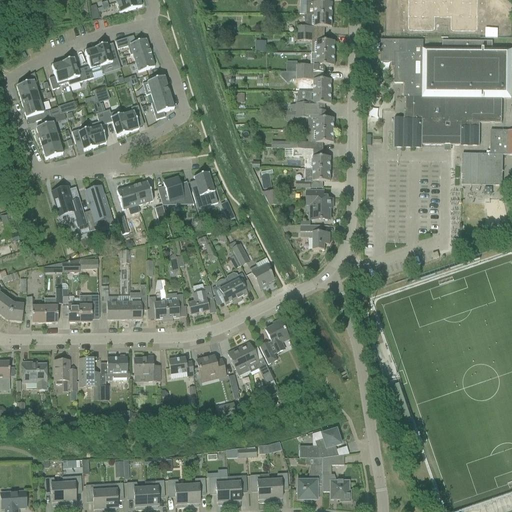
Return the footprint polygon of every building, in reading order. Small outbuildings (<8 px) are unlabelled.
[(70,0),(73,14),(87,12),(85,0),(70,0)] [(138,0),(129,0),(116,4),(119,15),(141,8),(138,0)] [(304,16),(332,16),(332,4),(312,4),(312,0),(306,0),(306,16),(304,16)] [(408,0),(407,29),(408,30),(408,31),(409,31),(410,31),(431,32),(432,32),(433,32),(433,31),(434,30),(434,29),(434,18),(438,18),(441,19),(447,19),(450,19),(450,30),(450,31),(450,32),(451,32),(452,32),(452,33),(474,33),(475,33),(476,32),(477,31),(477,0),(408,0)] [(296,28),(296,35),(312,36),(312,28),(332,29),(332,16),(304,16),(304,19),(304,22),(306,28),(296,28)] [(133,38),(115,43),(117,51),(127,48),(130,57),(132,56),(148,51),(145,41),(135,44),(133,38)] [(511,100),(511,51),(491,51),(491,43),(441,42),(441,49),(422,49),(422,42),(380,41),(380,63),(394,64),(394,84),(404,85),(404,99),(407,99),(406,105),(502,107),(502,100),(511,100)] [(312,42),(312,55),(334,55),(334,43),(324,42),(312,42)] [(106,46),(94,50),(103,77),(101,68),(117,63),(114,52),(108,53),(106,46)] [(88,68),(82,70),(86,82),(93,80),(91,75),(101,72),(102,77),(103,77),(94,50),(94,51),(84,54),(88,68)] [(148,51),(132,56),(135,64),(151,59),(150,56),(149,52),(148,51)] [(312,67),(311,74),(324,74),(324,67),(334,67),(334,55),(312,55),(312,67)] [(151,59),(135,64),(138,74),(154,69),(151,59)] [(73,61),(62,64),(69,87),(86,82),(82,70),(77,72),(73,61)] [(54,78),(48,80),(52,92),(58,90),(58,87),(67,84),(68,87),(69,87),(62,64),(61,64),(61,65),(51,68),(54,78)] [(23,86),(16,88),(19,99),(36,94),(33,84),(36,83),(34,75),(33,75),(22,82),(23,86)] [(163,79),(142,85),(145,97),(150,96),(150,95),(167,90),(167,89),(168,89),(167,84),(165,85),(163,79)] [(331,93),(331,81),(314,81),(314,84),(306,84),(306,93),(331,93)] [(368,103),(375,103),(375,92),(377,92),(377,84),(368,84),(368,103)] [(106,90),(93,94),(94,99),(96,105),(109,101),(106,90)] [(167,90),(150,95),(150,96),(153,105),(170,100),(167,90)] [(296,105),(296,112),(311,113),(326,113),(327,113),(326,113),(324,113),(325,106),(331,106),(331,93),(306,93),(306,103),(313,103),(313,106),(311,106),(311,105),(296,105)] [(36,94),(19,99),(21,105),(22,109),(39,104),(39,103),(36,94)] [(153,105),(150,105),(151,106),(155,122),(163,119),(165,119),(164,119),(163,114),(173,111),(170,100),(153,105)] [(23,110),(21,110),(23,115),(24,114),(25,118),(26,120),(34,117),(36,123),(51,119),(49,112),(45,114),(42,103),(41,102),(39,103),(39,104),(22,109),(23,110)] [(479,147),(479,124),(502,124),(502,107),(406,105),(406,112),(404,112),(404,120),(394,120),(393,148),(422,149),(422,146),(479,147)] [(122,114),(121,114),(127,135),(128,135),(128,134),(138,131),(135,121),(141,119),(137,107),(131,109),(131,111),(122,114)] [(109,112),(102,114),(106,126),(112,124),(116,138),(127,135),(121,114),(122,114),(121,112),(120,112),(110,115),(109,112)] [(311,113),(296,112),(296,120),(311,120),(311,119),(313,120),(313,122),(308,122),(308,132),(333,132),(334,120),(327,120),(327,113),(326,113),(311,113)] [(88,126),(87,126),(88,128),(95,149),(95,148),(105,145),(100,128),(106,126),(102,114),(95,116),(98,123),(88,126)] [(42,128),(35,130),(37,136),(36,136),(37,140),(38,140),(39,141),(56,136),(58,136),(58,135),(55,124),(53,124),(51,119),(40,122),(42,128)] [(88,129),(71,134),(75,145),(80,144),(83,153),(95,149),(88,128),(88,129)] [(502,187),(503,156),(511,156),(511,131),(490,131),(490,156),(462,155),(462,182),(493,183),(493,187),(502,187)] [(293,150),(293,151),(311,151),(308,151),(308,144),(316,145),(316,144),(333,144),(333,132),(308,132),(308,144),(289,143),(289,150),(293,150)] [(56,136),(39,141),(41,150),(59,145),(56,136)] [(59,145),(41,150),(45,161),(62,156),(59,145)] [(306,170),(330,171),(330,158),(313,158),(313,151),(311,151),(293,151),(293,158),(302,158),(304,160),(304,170),(306,170)] [(330,171),(306,170),(306,183),(296,183),(296,190),(310,190),(310,184),(313,184),(313,183),(330,183),(330,171)] [(260,173),(263,190),(271,189),(269,175),(273,175),(272,171),(260,173)] [(197,192),(191,194),(195,204),(207,200),(210,207),(217,205),(214,193),(214,192),(213,193),(208,175),(208,174),(193,179),(193,180),(194,180),(197,192)] [(178,180),(162,184),(168,204),(183,199),(185,206),(192,206),(192,207),(193,206),(186,183),(179,186),(178,180)] [(147,184),(131,188),(137,207),(152,203),(147,184)] [(131,188),(116,193),(122,212),(137,207),(131,188)] [(67,189),(52,194),(59,217),(73,213),(76,222),(71,223),(80,236),(89,233),(78,200),(71,202),(67,189)] [(100,189),(85,193),(91,214),(94,224),(109,219),(107,211),(103,197),(104,197),(104,196),(102,196),(100,189)] [(161,190),(157,191),(161,206),(166,204),(161,190)] [(262,193),(270,207),(280,207),(280,192),(262,193)] [(323,200),(324,192),(306,192),(306,206),(313,206),(313,222),(330,222),(330,209),(333,209),(333,201),(323,200)] [(226,202),(219,205),(223,213),(230,210),(226,202)] [(162,207),(154,210),(159,227),(167,225),(162,207)] [(0,216),(0,219),(6,235),(15,231),(9,213),(0,216)] [(123,218),(116,220),(121,236),(128,234),(123,218)] [(321,234),(322,227),(300,227),(300,239),(313,239),(313,252),(324,252),(324,246),(329,246),(329,234),(321,234)] [(203,244),(205,249),(211,263),(217,260),(210,246),(208,242),(203,244)] [(231,251),(232,252),(240,268),(248,264),(239,247),(231,251)] [(240,268),(232,252),(230,254),(229,255),(230,257),(228,258),(230,260),(229,260),(234,271),(240,268)] [(120,265),(128,265),(129,253),(120,253),(120,265)] [(176,259),(176,261),(178,272),(184,271),(182,258),(176,259)] [(61,264),(61,265),(61,274),(77,274),(79,274),(79,270),(79,261),(61,264)] [(179,274),(178,272),(176,261),(170,262),(173,275),(179,274)] [(251,274),(255,282),(259,291),(263,289),(262,287),(273,282),(265,267),(258,271),(256,267),(249,271),(251,274)] [(3,279),(5,284),(18,280),(16,274),(3,279)] [(226,277),(225,280),(237,304),(242,302),(240,299),(247,296),(245,293),(249,291),(241,276),(237,278),(236,275),(232,274),(226,277)] [(237,304),(225,280),(223,280),(221,281),(220,281),(219,281),(217,283),(216,283),(216,284),(214,286),(216,289),(212,291),(215,298),(219,296),(225,307),(231,304),(232,306),(237,304)] [(167,323),(165,296),(164,296),(162,288),(164,288),(163,282),(160,282),(156,282),(154,293),(159,292),(160,298),(160,304),(155,305),(155,299),(148,299),(149,311),(154,311),(155,322),(162,321),(162,324),(167,323)] [(139,294),(129,294),(129,297),(129,304),(130,322),(141,322),(141,311),(146,311),(146,287),(139,287),(139,294)] [(193,303),(187,305),(190,317),(209,312),(207,306),(213,304),(211,294),(209,287),(202,289),(203,293),(191,296),(193,303)] [(118,322),(118,304),(118,298),(108,298),(108,288),(101,288),(101,315),(106,315),(106,322),(118,322)] [(55,300),(44,300),(44,308),(44,325),(57,325),(57,315),(57,308),(57,306),(62,306),(61,291),(55,291),(55,300)] [(67,291),(61,291),(62,306),(67,305),(67,307),(67,315),(68,325),(79,324),(79,307),(79,300),(73,300),(73,298),(67,298),(67,291)] [(175,295),(165,296),(167,323),(172,323),(172,320),(179,320),(178,309),(182,308),(181,297),(175,297),(175,295)] [(129,297),(118,298),(118,304),(118,322),(130,322),(129,304),(129,297)] [(85,298),(79,298),(79,300),(79,307),(79,324),(91,324),(91,308),(98,308),(98,298),(85,298)] [(0,307),(0,318),(6,323),(13,305),(6,300),(0,307)] [(13,305),(6,323),(21,324),(23,306),(13,305)] [(44,308),(31,308),(31,315),(31,325),(44,325),(44,308)] [(265,331),(269,340),(274,351),(280,348),(277,341),(287,337),(279,322),(272,325),(273,327),(265,331)] [(258,348),(267,366),(276,362),(267,344),(258,348)] [(238,351),(247,369),(252,366),(253,368),(257,370),(265,385),(273,381),(263,361),(258,363),(249,345),(238,351)] [(250,374),(247,369),(238,351),(227,356),(239,380),(250,374)] [(107,376),(100,376),(100,403),(108,403),(108,388),(105,388),(105,382),(126,382),(126,379),(129,379),(129,374),(127,374),(126,360),(124,360),(124,357),(119,358),(119,360),(106,360),(107,376)] [(196,362),(198,372),(201,384),(225,378),(221,361),(214,363),(213,358),(196,362)] [(100,403),(100,376),(100,374),(93,374),(93,360),(86,360),(86,359),(84,359),(84,361),(78,361),(78,371),(79,390),(93,389),(94,404),(100,403)] [(160,384),(160,368),(152,368),(152,359),(149,359),(149,360),(133,361),(134,377),(145,377),(146,384),(160,384)] [(186,374),(186,378),(193,377),(191,363),(185,364),(185,359),(168,362),(170,376),(186,374)] [(0,388),(9,388),(9,363),(0,363),(0,388)] [(76,372),(69,372),(69,363),(53,363),(54,373),(54,383),(63,383),(67,383),(67,394),(76,393),(76,388),(76,372)] [(36,391),(46,391),(46,376),(46,366),(29,366),(29,364),(22,364),(22,385),(35,385),(36,391)] [(228,378),(232,396),(238,394),(233,377),(228,378)] [(272,384),(267,387),(271,396),(277,393),(272,384)] [(398,386),(387,389),(401,436),(412,433),(398,386)] [(233,404),(225,406),(227,416),(236,414),(235,414),(233,404)] [(299,460),(313,460),(322,460),(338,458),(335,448),(340,446),(336,431),(320,436),(322,441),(314,443),(316,448),(299,448),(299,460)] [(256,459),(255,450),(246,451),(246,460),(256,459)] [(246,460),(246,451),(237,451),(237,460),(246,460)] [(343,467),(343,457),(338,458),(322,460),(322,467),(343,467)] [(322,460),(313,460),(313,480),(307,480),(307,483),(297,483),(297,487),(296,487),(297,487),(296,487),(294,495),(295,496),(295,495),(297,495),(297,501),(301,501),(301,502),(301,503),(311,505),(311,504),(311,501),(315,501),(315,485),(321,485),(322,485),(322,476),(322,467),(322,460)] [(79,469),(78,461),(67,462),(67,471),(74,470),(74,469),(79,469)] [(275,482),(268,482),(270,504),(280,504),(280,501),(281,500),(281,489),(287,488),(286,475),(276,476),(275,482)] [(259,477),(249,477),(250,491),(257,490),(257,502),(259,502),(259,505),(270,504),(268,482),(268,476),(259,477)] [(348,492),(348,483),(336,483),(333,476),(322,476),(322,485),(321,485),(321,493),(322,493),(322,494),(330,494),(330,501),(339,501),(339,503),(350,503),(350,492),(348,492)] [(62,479),(62,485),(63,507),(74,506),(74,503),(75,503),(74,492),(81,491),(80,478),(62,479)] [(228,507),(227,485),(227,478),(208,480),(209,493),(216,493),(216,504),(218,504),(218,507),(228,507)] [(235,478),(227,479),(227,485),(228,507),(239,506),(239,503),(240,503),(239,491),(246,491),(245,478),(235,478)] [(63,507),(62,485),(55,485),(53,480),(43,480),(44,493),(50,493),(51,505),(53,505),(53,508),(63,507)] [(193,487),(186,487),(187,509),(198,509),(198,506),(199,505),(198,494),(205,493),(204,480),(194,481),(193,487)] [(187,509),(186,487),(179,488),(177,482),(167,482),(168,496),(174,495),(175,507),(176,507),(177,510),(187,509)] [(153,483),(145,484),(145,490),(146,511),(157,511),(157,508),(158,508),(157,496),(164,496),(163,483),(153,483)] [(136,484),(126,485),(127,498),(133,498),(134,509),(135,509),(135,511),(141,511),(146,511),(145,490),(138,490),(136,485),(136,484)] [(112,486),(103,486),(104,492),(104,511),(115,511),(116,511),(117,510),(116,499),(123,498),(122,485),(112,486)] [(95,487),(85,487),(86,500),(92,500),(93,511),(94,511),(104,511),(104,492),(103,486),(95,487)] [(17,511),(17,510),(26,510),(25,493),(0,494),(0,497),(1,511),(4,511),(17,511)]
